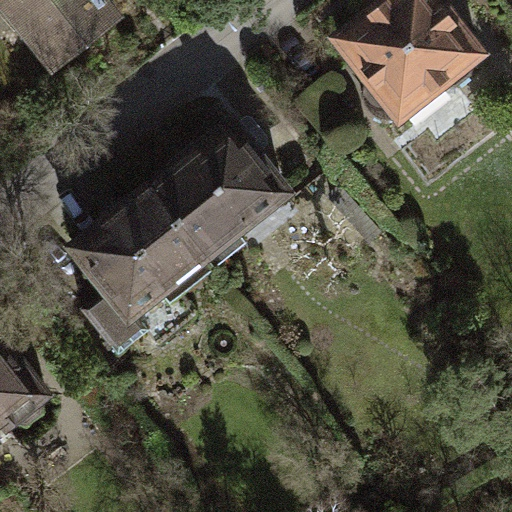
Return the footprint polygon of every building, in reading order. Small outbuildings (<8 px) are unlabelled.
[(97,0),(7,0),(58,63),(112,18),(97,0)] [(439,0),(379,0),(335,36),(367,76),(363,86),(363,97),(368,108),(376,114),(387,117),(398,115),(440,81),(457,83),(470,70),(469,58),(480,50),(439,0)] [(229,109),(144,173),(217,265),(243,242),(236,232),(291,187),(229,109)] [(144,173),(61,239),(102,291),(81,308),(118,356),(150,331),(136,313),(163,292),(170,301),(217,265),(144,173)] [(40,409),(41,391),(0,339),(0,422),(3,420),(27,421),(40,409)]
